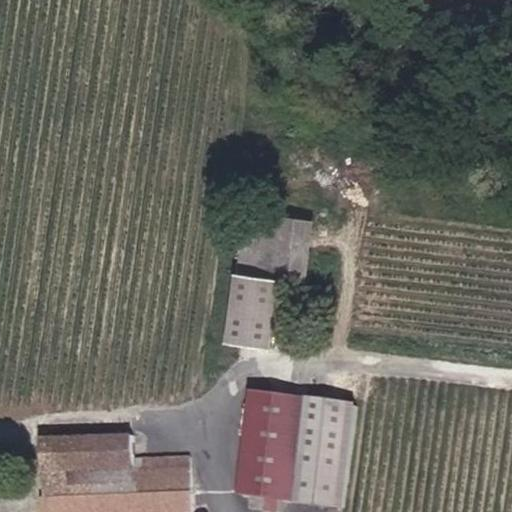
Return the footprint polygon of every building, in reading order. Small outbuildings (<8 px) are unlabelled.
[(239,271),(250,272),(258,215),(247,212),(239,271)] [(258,215),(250,272),(308,280),(316,222),(258,215)] [(300,429),(303,400),(255,394),(249,431),(300,429)] [(300,429),(315,429),(318,401),(303,400),(300,429)] [(315,429),(305,508),(317,510),(331,402),(318,401),(315,429)] [(315,429),(300,429),(292,490),(301,492),(298,507),(305,508),(315,429)] [(192,511),(192,469),(140,469),(140,442),(49,443),(47,473),(53,474),(52,504),(47,503),(46,511),(192,511)]
